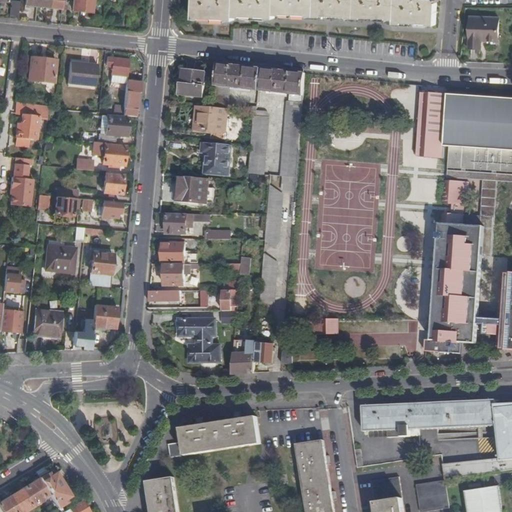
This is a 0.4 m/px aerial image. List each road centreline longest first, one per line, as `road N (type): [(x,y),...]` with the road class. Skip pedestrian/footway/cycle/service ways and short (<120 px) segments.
road 1 (unclassified): [(158,46),(511,77)]
road 2 (tertiary): [(158,46),(128,369)]
road 3 (residential): [(331,387),(191,393),(151,376)]
road 4 (residential): [(511,376),(331,387)]
road 5 (unclassified): [(158,46),(0,29)]
road 6 (tertiary): [(128,369),(16,375),(4,387)]
road 7 (unclassified): [(151,376),(149,416),(128,466),(104,488)]
road 8 (residential): [(350,511),(331,387)]
